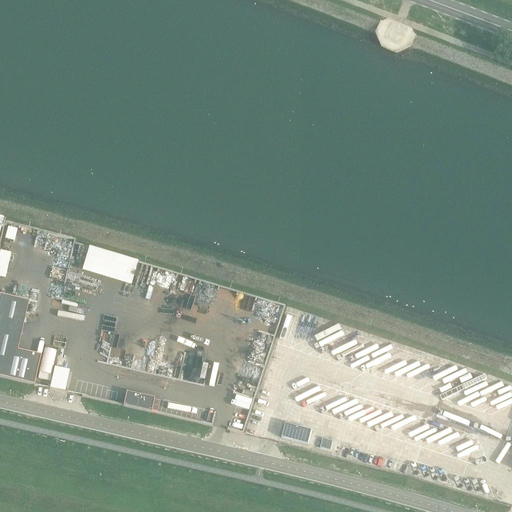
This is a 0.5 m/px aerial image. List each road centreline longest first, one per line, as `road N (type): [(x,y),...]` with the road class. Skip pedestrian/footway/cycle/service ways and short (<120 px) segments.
road 1 (unclassified): [(451,511),(0,402)]
road 2 (unknown): [(221,409),(221,350),(206,326),(103,305),(87,313),(82,330)]
road 3 (unknown): [(82,330),(79,366),(90,375),(221,409)]
